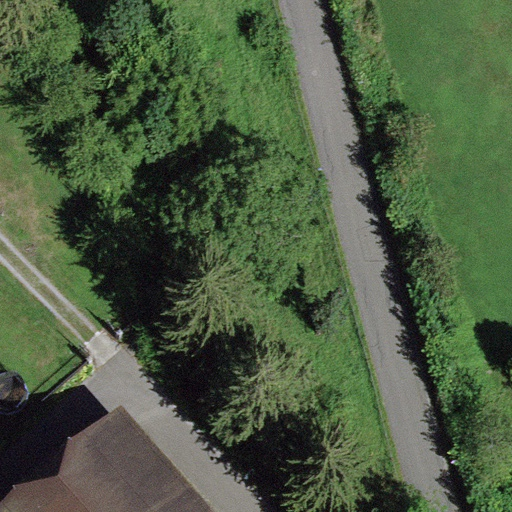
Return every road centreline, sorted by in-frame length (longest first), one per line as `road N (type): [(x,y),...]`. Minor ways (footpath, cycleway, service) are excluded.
road 1 (residential): [(307,0),(417,456),(438,511)]
road 2 (residential): [(0,458),(116,358),(248,511)]
